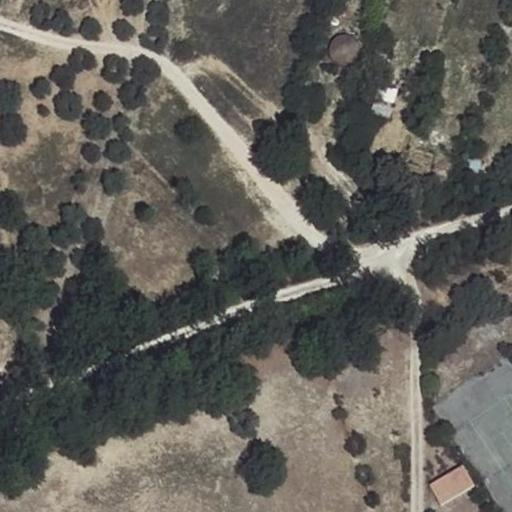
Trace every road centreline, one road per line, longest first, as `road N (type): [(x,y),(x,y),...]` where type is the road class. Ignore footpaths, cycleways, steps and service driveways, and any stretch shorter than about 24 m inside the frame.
road 1 (unclassified): [(340,272),(159,57),(0,18)]
road 2 (unclassified): [(340,272),(212,329),(0,406)]
road 3 (track): [(414,240),(417,511)]
road 4 (unclassified): [(511,216),(414,240),(340,272)]
